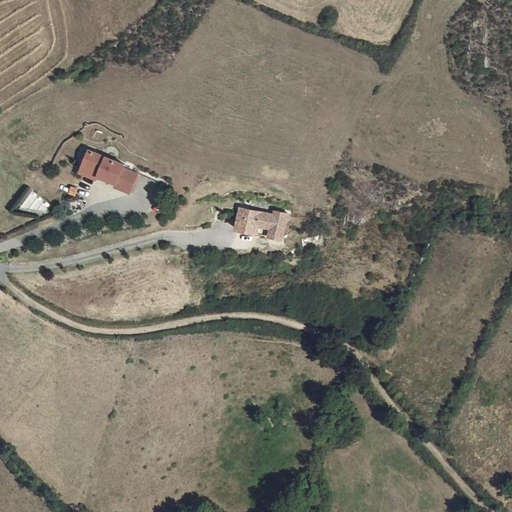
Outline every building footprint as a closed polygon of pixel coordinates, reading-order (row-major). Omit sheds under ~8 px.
[(130,186),(138,167),(123,161),(125,157),(90,142),(84,156),(100,164),(98,168),(109,173),(117,176),(115,180),(130,186)] [(98,168),(100,164),(84,156),(80,164),(108,176),(109,173),(98,168)] [(23,205),(42,216),(50,203),(31,192),(23,205)] [(285,235),(290,213),(276,210),(275,213),(239,205),(235,224),(285,235)] [(303,246),(311,245),(310,238),(302,239),(303,246)]
